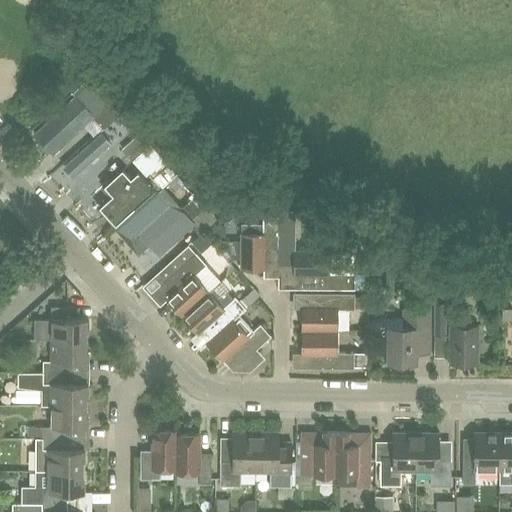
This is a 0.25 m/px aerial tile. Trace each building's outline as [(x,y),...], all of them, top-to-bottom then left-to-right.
[(74,98),(33,135),(53,157),(94,120),(74,98)] [(102,136),(63,169),(71,179),(110,146),(102,136)] [(119,149),(130,160),(143,148),(132,137),(119,149)] [(112,200),(98,213),(113,229),(154,191),(140,176),(130,186),(121,177),(105,192),(112,200)] [(164,192),(117,232),(137,256),(185,216),(164,192)] [(278,216),(278,259),(278,264),(293,264),(293,273),(302,273),(301,288),(354,289),(354,272),(328,272),(328,250),(294,250),(294,211),(278,204),(278,216)] [(263,259),(278,259),(278,216),(262,216),(262,233),(240,233),(240,268),(263,268),(263,259)] [(166,297),(181,315),(207,291),(193,275),(206,264),(195,252),(163,281),(172,292),(166,297)] [(433,277),(423,277),(423,292),(433,292),(433,277)] [(204,326),(212,336),(238,313),(239,314),(245,308),(235,296),(222,307),(207,291),(181,315),(197,332),(204,326)] [(302,306),(301,330),(336,330),(337,309),(354,309),(354,293),(310,292),(310,306),(302,306)] [(434,293),(434,335),(446,335),(446,293),(434,293)] [(73,306),(50,306),(50,339),(85,339),(85,329),(88,329),(88,317),(73,317),(73,306)] [(402,308),(402,318),(383,318),(380,321),(380,332),(383,335),(388,336),(388,361),(416,362),(416,341),(429,341),(429,309),(402,308)] [(238,313),(212,336),(206,342),(222,360),(227,355),(237,365),(270,335),(260,323),(252,329),(239,314),(238,313)] [(477,325),(449,324),(449,362),(477,362),(477,325)] [(336,330),(301,330),(301,353),(310,353),(309,367),(353,368),(353,366),(368,366),(368,352),(336,351),(336,330)] [(17,371),(67,372),(67,361),(87,361),(87,350),(85,350),(85,339),(50,339),(50,360),(42,360),(42,371),(17,371)] [(42,404),(85,405),(85,394),(87,394),(87,383),(67,383),(67,372),(17,371),(17,385),(42,388),(42,404)] [(34,437),(42,437),(67,437),(67,426),(87,427),(87,415),(85,415),(85,405),(42,404),(42,405),(50,405),(50,426),(29,426),(28,437),(34,437)] [(174,472),(175,472),(176,434),(175,430),(152,430),(151,455),(140,455),(139,478),(160,479),(160,468),(175,469),(174,472)] [(255,472),(255,431),(232,430),(231,460),(219,460),(219,486),(240,486),(240,472),(255,472)] [(255,431),(255,472),(269,472),(269,486),(290,486),(290,440),(278,440),(279,431),(255,431)] [(335,475),(335,431),(321,431),(321,437),(300,437),(300,474),(312,474),(312,475),(335,475)] [(349,431),(335,431),(335,475),(356,475),(356,487),(369,487),(370,438),(349,438),(349,431)] [(400,471),(415,471),(415,432),(392,432),(392,460),(380,460),(380,485),(400,485),(400,471)] [(415,432),(415,471),(430,471),(429,485),(450,485),(451,460),(438,460),(439,432),(415,432)] [(474,468),(499,468),(499,432),(474,432),(474,457),(462,457),(462,482),(474,483),(474,468)] [(511,432),(499,432),(499,468),(499,483),(511,482),(511,432)] [(199,459),(199,454),(199,434),(176,434),(175,472),(198,472),(198,483),(210,483),(211,459),(199,459)] [(34,470),(35,470),(46,470),(81,470),(82,460),(84,460),(84,448),(67,448),(67,437),(42,437),(34,437),(34,470)] [(21,502),(41,503),(66,503),(66,492),(83,492),(83,481),(81,481),(81,470),(46,470),(35,470),(35,486),(21,486),(21,502)] [(215,498),(215,511),(228,511),(228,498),(215,498)] [(66,511),(66,503),(41,503),(21,502),(21,503),(12,503),(11,511),(66,511)] [(374,503),(373,511),(392,511),(392,503),(374,503)]
